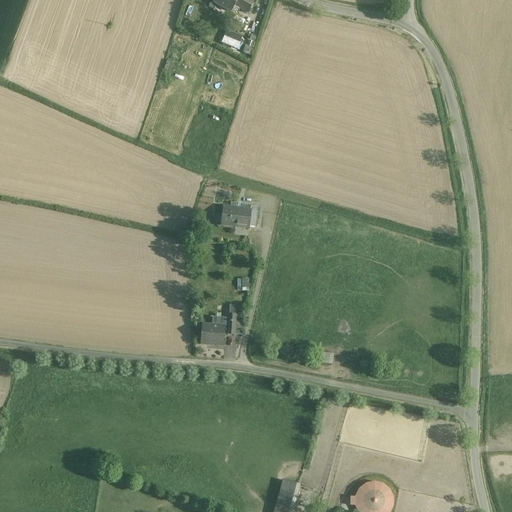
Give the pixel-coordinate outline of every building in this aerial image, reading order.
[(214,0),(213,2),(231,12),(235,6),(235,5),(237,0),(214,0)] [(254,2),(251,0),(237,0),(235,5),(248,13),(254,2)] [(258,207),(250,207),(250,212),(250,228),(258,228),(258,207)] [(250,212),(225,211),(225,229),(250,230),(250,228),(250,212)] [(249,290),(248,278),(237,279),(237,290),(249,290)] [(236,315),(229,315),(228,327),(225,327),(224,334),(227,334),(227,335),(234,335),(236,315)] [(225,327),(202,325),(200,344),(223,346),(224,334),(225,327)] [(332,355),(321,354),(320,363),(331,364),(332,355)] [(300,485),(283,481),(273,511),(292,511),(300,486),(300,485)] [(357,496),(351,496),(351,511),(391,511),(392,484),(356,484),(357,496)]
